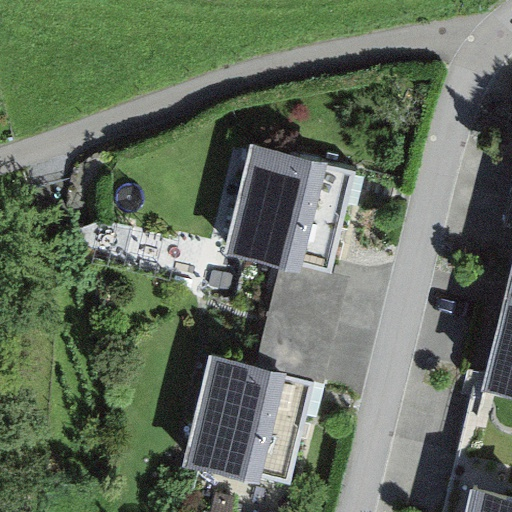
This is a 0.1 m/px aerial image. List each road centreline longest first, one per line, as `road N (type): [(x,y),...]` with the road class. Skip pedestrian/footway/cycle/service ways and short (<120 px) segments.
road 1 (residential): [(511,24),(475,62),(457,105),(356,511)]
road 2 (track): [(0,163),(244,77),(401,45),(490,43)]
